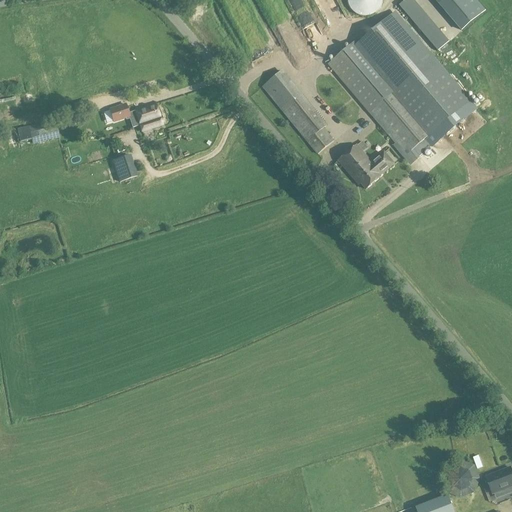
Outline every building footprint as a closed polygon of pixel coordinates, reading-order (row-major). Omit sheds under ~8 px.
[(285,0),(291,11),(304,4),(301,0),(285,0)] [(316,0),(327,22),(333,19),(334,22),(341,19),(331,0),(316,0)] [(359,12),(372,2),(370,0),(357,0),(353,4),(359,12)] [(435,0),(462,32),(486,12),(476,0),(435,0)] [(301,9),(308,21),(312,18),(305,6),(301,9)] [(356,43),(330,65),(344,80),(351,88),(371,112),(408,156),(413,162),(423,153),(474,110),(445,75),(431,59),(394,16),(359,46),(356,43)] [(296,59),(302,53),(297,49),(292,56),(296,59)] [(283,71),(262,87),(283,113),(300,134),(297,137),(303,144),(306,142),(318,155),(334,142),(324,129),(328,126),(303,96),(283,71)] [(142,132),(162,126),(156,105),(136,111),(142,132)] [(97,118),(100,134),(120,130),(118,114),(97,118)] [(68,120),(70,128),(79,125),(76,117),(68,120)] [(33,145),(60,138),(57,127),(30,134),(33,145)] [(380,177),(394,165),(384,153),(372,163),(357,146),(339,162),(359,185),(360,184),(366,191),(381,178),(380,177)] [(131,156),(113,162),(120,185),(138,179),(131,156)] [(511,470),(511,468),(487,478),(493,494),(511,487),(511,470)] [(452,511),(448,493),(415,500),(418,511),(452,511)]
